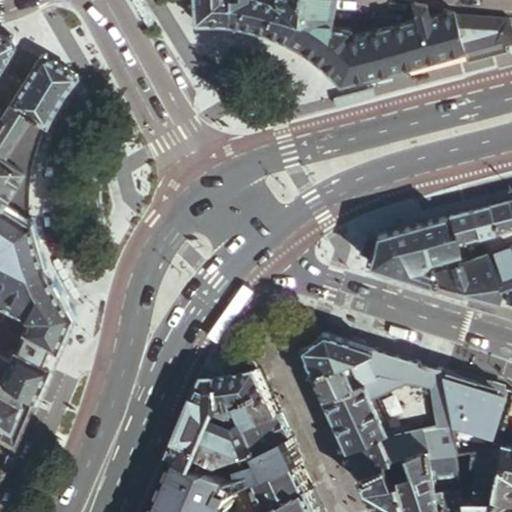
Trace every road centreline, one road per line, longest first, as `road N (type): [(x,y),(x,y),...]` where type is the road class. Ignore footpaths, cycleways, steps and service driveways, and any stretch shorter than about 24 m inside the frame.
road 1 (residential): [(130,310),(73,254),(53,168),(71,117),(141,67)]
road 2 (primary): [(511,94),(258,158),(217,180)]
road 3 (tertiary): [(511,345),(339,291),(269,237)]
road 4 (primary): [(269,237),(366,183),(511,143)]
road 5 (primary): [(127,408),(168,362),(213,288),(269,237)]
road 6 (primary): [(217,180),(164,233),(130,310)]
road 7 (tertiary): [(217,180),(141,67)]
